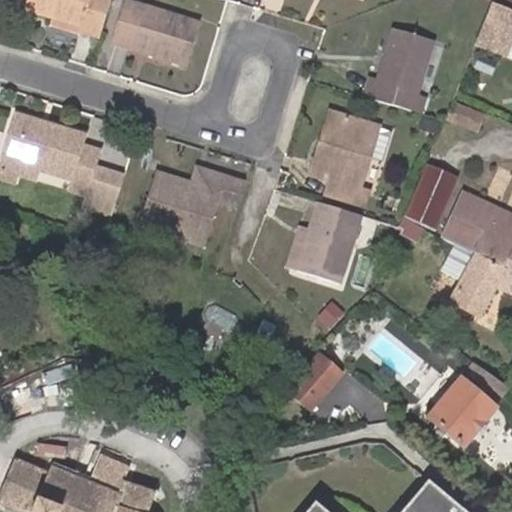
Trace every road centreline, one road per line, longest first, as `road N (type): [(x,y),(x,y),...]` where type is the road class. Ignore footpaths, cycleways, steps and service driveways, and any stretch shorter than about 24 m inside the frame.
road 1 (residential): [(208,128),(239,36),(289,50),(261,143)]
road 2 (residential): [(208,128),(0,66)]
